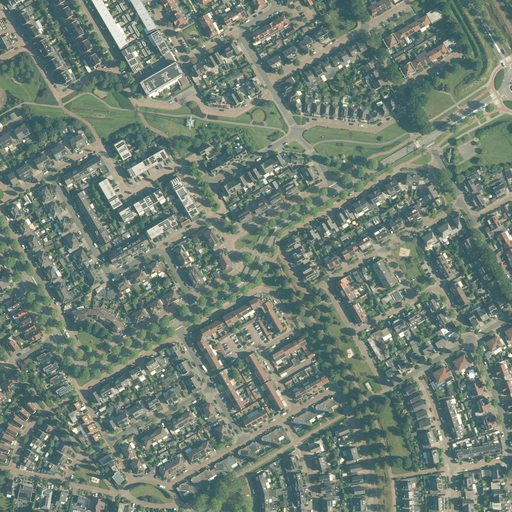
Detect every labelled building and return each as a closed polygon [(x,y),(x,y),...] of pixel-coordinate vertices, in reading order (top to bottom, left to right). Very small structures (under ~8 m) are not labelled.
[(13,7),(17,4),(14,0),(8,0),(5,2),(10,10),(13,8),(13,7)] [(56,0),(53,2),(55,7),(54,7),(56,10),(64,5),(62,3),(65,1),(64,0),(56,0)] [(104,4),(101,0),(98,0),(93,3),(95,6),(94,6),(95,7),(95,6),(96,8),(104,4)] [(176,2),(174,4),(172,0),(164,5),(167,11),(172,8),(174,11),(179,8),(176,2)] [(265,3),(264,0),(254,5),(257,9),(254,11),(256,13),(262,10),(261,8),(265,6),(264,3),(265,3)] [(324,0),(326,2),(328,1),(330,4),(329,4),(332,9),(330,10),(331,10),(339,5),(337,0),(336,0),(324,0)] [(372,6),(377,13),(381,11),(377,3),(376,0),(371,3),(372,6)] [(376,0),(377,3),(381,11),(386,8),(382,0),(376,0)] [(142,2),(134,7),(137,12),(145,8),(144,6),(144,5),(142,2)] [(107,9),(104,4),(96,8),(98,11),(98,12),(99,14),(107,9)] [(65,8),(64,5),(56,10),(60,17),(61,16),(72,10),(70,8),(69,8),(68,6),(65,8)] [(377,13),(372,6),(368,8),(366,5),(363,7),(368,16),(371,14),(372,16),(377,13)] [(242,7),(237,10),(242,19),(245,17),(244,16),(246,15),(243,10),(242,7)] [(437,7),(434,10),(432,11),(437,21),(443,17),(437,7)] [(19,22),(30,16),(31,15),(27,8),(18,12),(20,15),(17,17),(19,19),(18,19),(19,22)] [(137,12),(140,17),(148,13),(147,11),(147,10),(145,8),(137,12)] [(171,17),(174,22),(182,18),(180,14),(182,13),(179,8),(174,11),(176,14),(171,17)] [(110,14),(107,9),(99,14),(101,16),(101,17),(102,19),(110,14)] [(72,10),(61,16),(64,21),(62,21),(64,24),(72,20),(71,17),(73,16),(72,14),(73,13),(72,10)] [(231,10),(226,13),(227,15),(233,24),(235,23),(235,21),(237,20),(232,13),(231,10)] [(239,20),(242,19),(237,10),(232,13),(237,20),(239,19),(239,20)] [(437,21),(432,11),(426,14),(427,15),(426,16),(430,23),(431,22),(432,24),(437,21)] [(148,13),(140,17),(143,22),(151,18),(150,16),(148,13)] [(113,19),(110,14),(102,19),(104,22),(105,24),(113,19)] [(200,24),(209,19),(207,14),(199,19),(200,21),(199,22),(200,24)] [(227,15),(223,18),(225,22),(227,26),(229,24),(230,26),(233,24),(227,15)] [(292,25),(288,19),(286,20),(283,15),(280,16),(281,18),(279,19),(283,27),(288,24),(289,26),(292,25)] [(25,24),(27,27),(36,22),(35,22),(33,19),(32,20),(30,16),(19,22),(21,24),(22,24),(23,26),(25,24)] [(425,26),(430,23),(426,16),(421,19),(425,26)] [(143,22),(146,27),(154,23),(153,21),(151,18),(143,22)] [(187,20),(184,21),(182,18),(174,22),(177,28),(182,25),(184,28),(182,29),(190,25),(187,20)] [(107,27),(108,29),(116,24),(113,19),(105,24),(107,27)] [(204,28),(212,24),(209,19),(200,24),(202,27),(203,26),(204,28)] [(276,19),(273,20),(279,29),(280,31),(284,28),(283,27),(279,19),(277,20),(276,19)] [(425,26),(421,19),(416,22),(420,29),(425,26)] [(72,20),(64,24),(68,31),(69,31),(79,25),(80,24),(78,22),(77,23),(76,21),(74,22),(72,20)] [(272,23),(269,24),(275,34),(280,31),(279,29),(273,20),(271,22),(272,23)] [(28,36),(39,30),(40,29),(36,22),(27,27),(28,27),(29,29),(26,31),(28,33),(27,33),(28,36)] [(415,32),(420,29),(416,22),(410,25),(415,32)] [(156,26),(154,23),(146,27),(149,33),(157,29),(156,26)] [(111,34),(119,30),(116,24),(108,29),(110,32),(110,33),(110,32),(111,34)] [(206,34),(215,28),(212,24),(204,28),(206,30),(204,31),(206,34)] [(267,24),(264,26),(270,36),(275,34),(269,24),(267,25),(267,24)] [(323,26),(318,29),(319,31),(325,40),(329,38),(328,36),(327,35),(331,33),(327,26),(326,24),(323,26)] [(72,35),(82,29),(79,25),(69,31),(70,31),(70,30),(73,34),(72,35)] [(410,25),(405,28),(409,35),(411,39),(417,35),(415,32),(410,25)] [(262,27),(262,28),(260,30),(265,37),(266,39),(270,36),(264,26),(262,27)] [(212,37),(213,38),(219,35),(215,28),(206,34),(207,36),(209,35),(210,38),(212,37)] [(400,31),(404,38),(409,35),(405,28),(400,31)] [(82,29),(72,35),(71,36),(75,43),(83,38),(82,36),(84,34),(83,32),(84,32),(83,30),(82,30),(82,29)] [(34,38),(36,41),(46,35),(44,36),(42,33),(41,34),(39,30),(28,36),(30,38),(31,38),(32,40),(34,38)] [(122,35),(119,30),(111,34),(113,37),(113,38),(114,39),(122,35)] [(160,34),(158,30),(150,35),(153,40),(162,36),(161,34),(160,34)] [(257,30),(255,31),(260,40),(261,42),(266,40),(266,39),(260,30),(258,31),(257,30)] [(252,37),(250,38),(253,44),(255,43),(260,40),(255,31),(252,33),(253,34),(251,35),(252,37)] [(311,36),(315,42),(319,40),(321,43),(325,40),(319,31),(311,36)] [(395,34),(399,41),(404,38),(400,31),(395,34)] [(388,36),(393,46),(399,43),(398,41),(399,41),(395,34),(394,35),(393,33),(388,36)] [(0,36),(0,45),(10,40),(7,35),(1,39),(0,36)] [(39,48),(49,43),(50,42),(46,35),(36,41),(38,40),(39,42),(37,44),(38,46),(37,46),(38,48),(39,48)] [(125,40),(122,35),(114,39),(116,42),(116,43),(117,44),(125,40)] [(162,36),(153,40),(157,46),(165,41),(164,39),(162,36)] [(304,40),(309,49),(313,47),(311,44),(315,42),(311,36),(304,40)] [(388,49),(391,48),(393,46),(388,36),(382,40),(388,49)] [(460,46),(454,36),(448,39),(454,49),(460,46)] [(83,38),(75,43),(76,46),(79,50),(91,43),(89,41),(88,41),(87,39),(85,41),(83,38)] [(448,53),(454,49),(448,39),(443,43),(444,44),(443,45),(447,51),(448,53)] [(10,40),(0,45),(0,46),(1,45),(4,50),(13,45),(10,40)] [(128,45),(125,40),(117,44),(119,48),(120,50),(128,45)] [(296,45),(299,51),(303,49),(305,52),(309,49),(304,40),(296,45)] [(356,50),(360,57),(365,54),(364,51),(367,49),(361,40),(356,43),(359,49),(356,50)] [(158,52),(168,46),(167,45),(167,44),(165,41),(157,46),(160,51),(157,52),(158,52)] [(39,48),(41,53),(51,47),(52,47),(49,43),(39,48)] [(83,57),(91,53),(90,50),(93,48),(91,46),(92,46),(91,43),(79,50),(83,57)] [(229,46),(228,46),(234,55),(237,54),(239,57),(244,54),(240,47),(237,49),(234,43),(232,45),(231,44),(228,45),(229,46)] [(292,45),(287,48),(293,59),(297,56),(296,54),(296,53),(299,51),(296,45),(294,43),(291,44),(292,45)] [(443,44),(437,47),(442,55),(447,52),(447,51),(443,45),(443,44)] [(360,57),(356,50),(353,45),(347,48),(351,54),(347,55),(351,62),(357,59),(355,56),(358,54),(360,57)] [(161,58),(164,56),(170,53),(171,52),(170,50),(168,46),(158,52),(161,58)] [(233,55),(233,56),(234,55),(228,46),(228,47),(227,47),(227,46),(224,48),(225,49),(223,50),(226,55),(223,56),(227,63),(232,60),(230,57),(233,55)] [(54,52),(51,47),(41,53),(42,53),(41,54),(42,56),(43,55),(44,57),(47,56),(49,58),(57,54),(55,51),(54,52)] [(123,56),(124,56),(125,57),(133,52),(129,47),(121,52),(123,55),(123,56)] [(437,47),(432,50),(436,58),(442,55),(437,47)] [(280,54),(284,60),(287,58),(289,61),(293,59),(287,48),(279,52),(280,54)] [(351,62),(347,55),(344,50),(339,53),(342,59),(339,60),(343,67),(348,64),(346,61),(349,59),(351,62)] [(432,50),(427,53),(431,61),(436,58),(432,50)] [(136,58),(133,52),(125,57),(126,61),(127,61),(128,63),(138,57),(138,56),(136,58)] [(91,53),(83,57),(87,64),(99,58),(97,55),(97,56),(95,53),(93,55),(91,53)] [(152,75),(139,83),(147,96),(148,95),(150,94),(151,94),(152,93),(153,94),(178,80),(181,86),(179,87),(180,89),(181,91),(190,85),(183,72),(182,72),(182,70),(181,71),(180,69),(181,69),(176,61),(176,62),(175,61),(176,61),(171,53),(170,53),(164,56),(165,57),(164,57),(169,64),(169,65),(167,66),(168,67),(165,69),(165,68),(161,70),(161,71),(159,72),(155,74),(153,76),(152,75)] [(213,56),(212,56),(217,65),(219,68),(222,66),(224,65),(227,63),(223,56),(221,58),(220,56),(218,53),(215,54),(215,53),(212,55),(213,56)] [(422,56),(426,64),(431,61),(427,53),(422,56)] [(58,56),(57,54),(49,58),(50,61),(47,62),(49,64),(48,65),(49,67),(60,61),(57,57),(58,56)] [(284,60),(280,54),(272,59),(277,68),(282,65),(280,62),(284,60)] [(209,58),(207,59),(209,63),(210,64),(207,66),(211,73),(216,70),(219,68),(217,65),(212,56),(211,55),(209,57),(209,58)] [(339,60),(336,55),(330,58),(333,64),(330,65),(334,73),(340,70),(339,69),(343,67),(339,60)] [(422,56),(417,59),(421,67),(426,64),(422,56)] [(141,62),(138,57),(128,63),(130,66),(129,66),(130,66),(131,68),(141,62)] [(99,58),(87,64),(92,72),(100,67),(98,64),(101,63),(100,61),(101,60),(99,58)] [(277,68),(272,59),(264,63),(268,69),(272,67),(273,70),(277,68)] [(412,62),(412,63),(416,70),(421,67),(417,59),(412,62)] [(334,73),(330,65),(327,60),(322,63),(325,69),(322,70),(321,70),(325,77),(334,72),(334,73)] [(55,70),(57,73),(66,67),(65,68),(63,65),(62,66),(60,61),(49,67),(51,70),(52,70),(53,72),(55,70)] [(362,71),(365,76),(372,73),(370,69),(376,66),(373,61),(363,66),(365,69),(362,71)] [(141,62),(131,68),(133,71),(132,71),(133,72),(134,74),(142,69),(144,68),(141,62)] [(196,65),(201,74),(204,72),(206,75),(211,73),(207,66),(204,68),(201,62),(200,63),(199,62),(197,64),(197,65),(196,65)] [(404,65),(410,75),(416,72),(415,70),(416,70),(412,63),(411,63),(410,62),(404,65)] [(198,76),(201,74),(196,65),(195,66),(195,65),(192,66),(193,67),(191,68),(194,74),(191,75),(195,82),(200,79),(198,76)] [(324,74),(325,77),(321,70),(322,70),(318,65),(313,68),(316,74),(313,75),(317,82),(322,79),(321,76),(324,74)] [(404,78),(410,75),(404,65),(399,68),(404,78)] [(57,78),(59,81),(69,75),(70,74),(66,67),(57,73),(58,72),(60,74),(57,76),(58,78),(57,78)] [(365,81),(368,86),(377,81),(375,78),(381,75),(378,69),(372,73),(365,76),(365,77),(368,75),(370,78),(365,81)] [(308,87),(317,82),(313,75),(310,70),(304,73),(308,78),(304,80),(308,87)] [(75,82),(75,81),(73,79),(72,79),(69,75),(59,81),(60,84),(61,83),(62,85),(65,84),(67,86),(75,82)] [(250,84),(256,93),(257,94),(259,92),(259,91),(261,90),(258,85),(261,83),(257,76),(252,79),(254,82),(250,84)] [(294,82),(291,77),(285,80),(288,85),(282,88),(283,90),(282,90),(285,93),(285,94),(292,90),(294,88),(292,84),(294,82)] [(369,86),(372,91),(373,90),(375,94),(382,90),(380,87),(386,84),(383,78),(377,81),(368,86),(369,86)] [(250,84),(247,86),(245,83),(240,86),(244,93),(247,91),(250,96),(252,95),(252,96),(255,94),(254,94),(255,93),(256,93),(250,84)] [(235,88),(232,90),(234,94),(239,103),(240,102),(240,103),(243,102),(242,101),(245,99),(243,96),(242,94),(244,93),(240,86),(236,89),(235,88)] [(290,102),(292,100),(299,96),(294,88),(292,90),(293,93),(287,96),(288,98),(287,98),(289,101),(290,102)] [(239,103),(234,94),(231,95),(229,93),(224,95),(228,102),(231,100),(234,106),(236,104),(237,105),(239,104),(239,103)] [(211,97),(210,97),(210,100),(211,100),(211,102),(214,102),(217,103),(221,103),(224,101),(225,104),(228,102),(224,95),(222,97),(218,96),(215,96),(211,96),(211,97)] [(396,101),(392,95),(384,99),(388,106),(391,111),(392,111),(395,110),(395,109),(397,108),(393,103),(396,101)] [(299,96),(292,100),(294,103),(292,104),(296,112),(297,113),(300,112),(301,112),(302,106),(299,106),(296,100),(300,98),(299,96)] [(311,106),(314,107),(314,103),(315,100),(311,100),(306,99),(305,102),(304,113),(305,113),(308,114),(308,113),(310,113),(310,112),(311,106)] [(386,108),(388,106),(384,99),(381,101),(383,104),(378,107),(379,108),(382,114),(383,116),(384,116),(387,115),(387,114),(389,113),(386,108)] [(320,104),(314,103),(314,107),(313,114),(314,114),(317,115),(317,114),(319,115),(320,109),(323,109),(323,105),(324,103),(320,102),(320,104)] [(341,115),(340,117),(341,117),(345,119),(345,118),(346,118),(347,116),(347,112),(350,113),(351,108),(351,106),(348,106),(348,104),(342,103),(342,107),(341,110),(341,115)] [(329,109),(332,109),(333,106),(323,105),(323,109),(322,115),(323,115),(326,116),(327,116),(328,116),(329,109)] [(341,110),(342,107),(333,106),(332,109),(331,116),(332,116),(335,118),(336,117),(337,117),(338,110),(341,110)] [(356,113),(360,114),(360,109),(361,106),(357,106),(357,109),(351,108),(350,113),(350,118),(351,119),(354,120),(354,119),(356,119),(356,113)] [(360,109),(360,114),(359,120),(360,120),(363,121),(363,120),(365,120),(366,113),(369,114),(370,106),(366,106),(366,110),(360,109)] [(368,119),(368,121),(369,121),(372,122),(372,121),(374,122),(381,118),(380,117),(379,115),(382,114),(379,108),(376,110),(372,112),(371,114),(373,115),(369,115),(368,119)] [(22,124),(19,127),(26,140),(35,135),(28,124),(26,126),(25,124),(23,125),(22,124)] [(14,131),(15,132),(12,134),(18,144),(22,142),(20,139),(25,137),(26,140),(19,127),(15,129),(16,130),(14,131)] [(75,137),(74,136),(74,137),(80,147),(84,145),(84,144),(86,143),(85,142),(88,140),(82,129),(77,131),(79,134),(75,137)] [(6,134),(2,136),(9,147),(8,146),(13,144),(14,147),(18,144),(12,134),(9,135),(8,134),(7,135),(6,134)] [(0,150),(2,154),(6,152),(4,149),(8,146),(8,147),(9,147),(2,136),(0,137),(0,150)] [(77,150),(80,147),(74,137),(70,140),(68,137),(64,139),(70,150),(73,148),(74,150),(76,149),(77,150)] [(67,152),(70,150),(64,139),(60,142),(62,145),(57,147),(55,144),(63,158),(67,155),(66,154),(68,153),(67,152)] [(114,145),(116,149),(117,150),(126,145),(123,140),(114,145)] [(63,158),(55,144),(47,149),(53,160),(56,158),(57,160),(59,159),(59,160),(63,158)] [(201,148),(199,150),(198,151),(200,153),(201,153),(202,155),(207,152),(209,155),(213,153),(216,151),(213,146),(210,148),(208,144),(206,146),(205,144),(200,147),(201,148)] [(117,150),(120,156),(129,150),(126,145),(117,150)] [(162,146),(157,149),(158,152),(164,161),(165,160),(169,158),(168,156),(171,154),(167,147),(164,149),(163,147),(162,146)] [(50,162),(53,160),(47,149),(38,154),(46,168),(49,165),(49,164),(51,163),(50,162)] [(235,150),(229,153),(231,156),(233,160),(236,158),(237,159),(240,158),(241,158),(244,156),(243,156),(246,154),(246,153),(247,152),(245,150),(244,150),(243,149),(240,150),(237,152),(236,153),(235,150)] [(120,156),(122,159),(123,161),(132,156),(129,150),(120,156)] [(158,164),(159,164),(164,161),(158,152),(153,155),(158,164)] [(42,170),(46,168),(38,154),(40,158),(35,160),(33,157),(29,159),(35,170),(38,169),(39,170),(41,169),(42,170)] [(276,156),(274,157),(279,166),(282,165),(284,168),(289,165),(285,158),(282,160),(279,154),(279,155),(278,154),(276,155),(276,156)] [(153,167),(158,164),(153,155),(148,158),(153,167)] [(217,160),(221,167),(224,165),(225,167),(228,165),(231,163),(234,161),(233,160),(231,156),(228,158),(228,157),(225,159),(224,160),(222,157),(217,160)] [(289,165),(291,163),(295,164),(298,164),(302,165),(302,163),(303,163),(303,160),(302,160),(302,158),(299,158),(296,157),(292,157),(289,159),(288,156),(285,158),(289,165)] [(98,157),(94,159),(98,167),(103,164),(104,166),(106,165),(101,157),(99,158),(99,157),(98,157)] [(279,167),(279,166),(274,157),(274,158),(269,161),(274,169),(279,166),(279,167)] [(148,170),(153,167),(148,158),(143,161),(148,170)] [(22,168),(22,167),(28,178),(32,175),(33,174),(33,172),(35,170),(29,159),(25,162),(27,165),(22,168)] [(94,159),(89,162),(94,170),(98,167),(94,159)] [(222,168),(221,167),(217,160),(215,161),(217,164),(216,165),(213,166),(210,168),(210,170),(211,173),(212,172),(213,174),(216,172),(219,170),(222,168)] [(136,161),(131,164),(132,167),(138,176),(143,173),(137,164),(136,161)] [(137,164),(143,173),(148,170),(143,161),(137,164)] [(264,163),(263,163),(269,172),(274,169),(269,161),(264,164),(264,163)] [(89,162),(85,164),(90,172),(91,175),(95,172),(94,170),(89,162)] [(258,167),(261,172),(263,176),(264,175),(269,172),(263,163),(261,165),(261,164),(258,165),(259,166),(258,167)] [(91,175),(90,172),(85,164),(80,167),(85,175),(86,177),(87,177),(91,175)] [(24,180),(28,178),(22,167),(22,168),(18,170),(16,167),(12,170),(19,183),(20,183),(18,180),(21,179),(22,180),(24,179),(24,180)] [(85,175),(80,167),(76,170),(82,179),(86,177),(85,175)] [(131,177),(132,179),(138,176),(132,167),(127,170),(123,172),(128,179),(131,177)] [(252,170),(250,171),(255,180),(259,178),(260,181),(265,178),(264,175),(263,176),(261,172),(259,173),(256,168),(255,168),(255,167),(252,169),(252,170)] [(303,178),(304,178),(306,176),(315,172),(312,168),(311,167),(306,169),(305,167),(298,171),(300,173),(303,178)] [(15,184),(15,185),(19,183),(12,170),(13,173),(9,175),(7,172),(3,175),(9,186),(12,184),(13,185),(15,184)] [(82,179),(76,170),(72,172),(77,182),(82,179)] [(248,180),(245,181),(247,185),(249,188),(254,185),(252,182),(255,180),(250,171),(248,173),(247,172),(245,173),(245,174),(248,180)] [(72,172),(67,175),(72,183),(73,185),(77,182),(72,172)] [(317,175),(315,172),(306,176),(309,181),(307,183),(308,185),(314,182),(312,180),(317,177),(316,175),(317,175)] [(182,182),(180,178),(179,176),(177,177),(175,174),(167,178),(172,187),(182,182)] [(466,183),(464,184),(465,186),(464,186),(466,189),(474,184),(473,182),(472,179),(473,179),(474,179),(477,177),(475,175),(475,174),(471,176),(469,178),(464,180),(466,183)] [(67,185),(72,183),(67,175),(63,177),(63,178),(67,185)] [(238,177),(239,178),(237,179),(242,188),(247,185),(245,181),(242,176),(241,176),(241,175),(238,177)] [(406,180),(401,183),(406,192),(408,190),(408,185),(412,186),(413,175),(407,175),(406,180)] [(413,175),(412,186),(417,186),(416,190),(418,189),(419,189),(427,184),(424,185),(423,182),(419,182),(419,177),(420,176),(413,175)] [(107,178),(98,184),(101,189),(110,184),(107,178)] [(237,179),(232,182),(237,191),(242,188),(237,179)] [(287,184),(293,194),(297,192),(296,191),(298,191),(295,186),(298,185),(295,179),(292,181),(287,184)] [(500,179),(495,182),(502,194),(505,193),(504,192),(506,191),(505,189),(508,187),(506,184),(505,183),(504,181),(502,183),(500,179)] [(395,180),(390,183),(397,195),(400,193),(405,190),(405,192),(406,192),(401,183),(398,185),(395,180),(396,180),(395,180)] [(182,182),(172,187),(175,192),(185,187),(182,182)] [(227,185),(232,194),(237,191),(232,182),(227,185)] [(495,182),(488,186),(490,190),(491,192),(493,196),(496,194),(497,196),(499,195),(500,196),(502,194),(495,182)] [(390,183),(384,186),(384,187),(385,187),(387,191),(385,193),(388,199),(391,197),(392,198),(397,195),(390,183)] [(104,194),(113,189),(110,184),(101,189),(104,194)] [(282,186),(279,188),(283,193),(285,192),(288,196),(289,195),(290,196),(293,194),(287,184),(282,186)] [(427,184),(419,189),(421,194),(423,197),(426,195),(435,190),(432,184),(431,185),(427,188),(425,185),(427,184)] [(474,184),(466,189),(467,192),(468,191),(470,193),(471,192),(473,195),(480,190),(483,189),(482,188),(479,184),(476,186),(475,186),(474,184)] [(37,193),(39,192),(41,197),(49,192),(46,187),(44,188),(43,186),(43,185),(35,190),(37,193)] [(221,187),(222,188),(221,188),(224,193),(222,195),(225,201),(228,199),(227,197),(232,194),(227,185),(224,186),(224,185),(221,187)] [(175,192),(172,194),(175,199),(178,198),(188,192),(186,189),(185,187),(184,187),(181,189),(175,192)] [(280,195),(283,193),(279,188),(277,189),(272,192),(273,195),(278,203),(282,201),(281,200),(283,199),(280,195)] [(116,194),(114,190),(113,189),(104,194),(107,199),(116,194)] [(159,189),(156,191),(154,192),(159,202),(165,198),(159,189)] [(380,190),(379,189),(374,192),(379,201),(384,199),(385,200),(388,198),(388,199),(385,193),(382,194),(379,190),(380,190)] [(84,196),(87,195),(84,190),(82,192),(81,192),(74,196),(76,201),(84,196)] [(423,197),(426,202),(428,201),(429,204),(435,201),(433,198),(438,196),(435,190),(426,195),(423,197)] [(480,191),(480,190),(473,195),(474,197),(473,198),(474,200),(473,201),(474,204),(482,199),(485,197),(484,195),(482,196),(480,194),(481,194),(479,191),(480,191)] [(52,198),(49,192),(41,197),(40,198),(42,203),(44,206),(52,201),(51,199),(52,198)] [(154,205),(159,202),(154,192),(149,195),(154,205)] [(191,197),(189,194),(188,192),(178,198),(181,203),(191,197)] [(269,194),(264,197),(267,202),(270,201),(272,205),(274,204),(274,205),(278,203),(273,195),(272,192),(269,194)] [(376,203),(379,201),(374,192),(368,196),(369,196),(371,200),(369,202),(373,209),(377,206),(376,203)] [(119,199),(117,196),(116,194),(107,199),(110,205),(119,199)] [(149,195),(143,198),(149,208),(154,205),(149,195)] [(84,196),(76,201),(79,205),(87,201),(84,196)] [(194,203),(192,199),(191,197),(181,203),(184,208),(194,203)] [(265,204),(267,202),(264,197),(261,198),(261,202),(258,204),(263,212),(266,210),(266,209),(267,208),(265,204)] [(143,198),(140,200),(138,201),(144,211),(149,208),(143,198)] [(435,201),(431,203),(431,205),(434,209),(435,211),(438,209),(437,207),(439,205),(442,204),(443,204),(440,198),(435,201)] [(113,210),(122,205),(123,204),(119,199),(110,205),(113,210)] [(363,199),(358,202),(363,211),(365,214),(370,211),(369,209),(372,207),(372,209),(373,209),(369,202),(366,204),(363,199)] [(483,201),(482,199),(474,204),(476,206),(477,206),(478,208),(480,207),(482,210),(491,204),(489,201),(486,203),(484,200),(483,201)] [(11,214),(19,210),(16,205),(18,204),(16,201),(8,205),(8,206),(9,206),(10,208),(8,209),(11,214)] [(52,201),(44,206),(46,208),(48,207),(51,212),(58,208),(55,202),(54,204),(52,201)] [(87,201),(79,205),(82,210),(89,205),(87,201)] [(133,204),(133,205),(138,214),(144,211),(138,201),(133,204)] [(358,214),(363,211),(358,202),(352,205),(353,205),(355,210),(353,211),(352,210),(356,218),(359,216),(358,214)] [(194,203),(184,208),(187,213),(197,208),(194,203)] [(259,214),(263,212),(258,204),(255,205),(254,203),(249,206),(252,211),(255,210),(257,214),(259,213),(259,214)] [(89,205),(82,210),(84,214),(92,210),(95,208),(92,204),(89,205)] [(414,209),(410,211),(415,219),(420,216),(417,211),(420,210),(421,211),(421,210),(417,204),(414,206),(412,207),(414,209)] [(123,229),(124,223),(129,207),(124,209),(123,206),(117,210),(121,217),(117,219),(123,229)] [(247,210),(242,213),(247,221),(251,219),(250,218),(252,217),(249,213),(252,211),(249,206),(246,207),(247,210)] [(129,207),(124,223),(137,215),(134,209),(131,211),(129,207)] [(22,208),(19,210),(11,214),(14,220),(16,219),(18,221),(26,216),(24,214),(25,213),(22,208)] [(60,214),(62,213),(58,208),(51,212),(53,217),(52,219),(53,221),(61,217),(61,216),(61,217),(60,214)] [(200,213),(198,209),(197,208),(187,213),(191,219),(192,222),(197,219),(195,216),(200,213)] [(347,209),(345,210),(344,209),(343,210),(342,210),(342,211),(342,212),(341,212),(347,223),(348,223),(346,221),(349,219),(350,221),(355,218),(352,213),(349,214),(347,209)] [(92,210),(84,214),(87,219),(95,214),(92,210)] [(236,213),(233,215),(236,220),(239,219),(242,223),(243,222),(244,223),(247,221),(242,213),(241,210),(236,213)] [(404,212),(401,214),(404,219),(407,218),(410,222),(415,219),(410,211),(405,214),(404,212)] [(484,218),(486,221),(486,220),(489,225),(498,220),(495,216),(498,215),(496,211),(484,218)] [(340,227),(347,223),(341,212),(340,213),(340,212),(339,212),(338,212),(337,213),(337,214),(337,215),(336,215),(339,220),(336,222),(340,227)] [(95,214),(87,219),(89,223),(97,218),(95,214)] [(399,218),(394,221),(399,229),(404,226),(401,221),(404,219),(401,214),(398,215),(398,216),(399,218)] [(173,228),(176,226),(178,224),(172,215),(167,218),(173,228)] [(452,219),(456,225),(453,227),(456,232),(461,229),(461,228),(463,226),(460,221),(461,220),(459,215),(452,219)] [(25,220),(27,219),(26,216),(18,221),(19,224),(17,225),(20,230),(28,225),(25,220)] [(61,217),(53,221),(55,224),(57,223),(60,228),(68,223),(64,218),(63,219),(61,217)] [(97,218),(89,223),(92,227),(100,223),(97,218)] [(162,221),(167,231),(173,228),(167,218),(162,221)] [(324,223),(330,233),(335,230),(336,232),(339,230),(338,228),(335,223),(332,224),(329,220),(328,220),(327,220),(327,219),(326,220),(325,220),(325,221),(325,222),(324,223)] [(491,231),(493,234),(505,227),(503,224),(501,225),(498,220),(489,225),(492,230),(491,231)] [(162,234),(166,232),(167,231),(162,221),(157,224),(162,234)] [(388,229),(391,227),(394,232),(399,229),(394,221),(389,223),(388,221),(385,223),(388,229)] [(319,232),(322,236),(322,237),(327,235),(328,235),(329,235),(330,235),(330,234),(330,233),(324,223),(323,223),(323,222),(322,222),(321,222),(320,223),(320,224),(320,225),(319,225),(322,230),(319,232)] [(451,235),(456,232),(453,227),(451,228),(447,222),(442,225),(448,235),(450,234),(451,235)] [(69,230),(71,229),(68,223),(60,228),(63,233),(61,234),(62,237),(70,232),(69,230)] [(100,223),(92,227),(94,232),(102,227),(100,223)] [(382,225),(377,228),(378,230),(383,238),(388,235),(386,232),(385,230),(388,229),(385,223),(382,225)] [(157,237),(160,235),(162,234),(157,224),(152,227),(157,237)] [(25,234),(27,237),(35,232),(33,229),(31,230),(28,225),(20,230),(23,235),(25,234)] [(438,236),(441,241),(446,238),(445,237),(448,235),(442,225),(436,228),(440,234),(438,236)] [(102,227),(94,232),(97,236),(105,232),(107,230),(104,226),(105,226),(104,226),(102,227)] [(152,240),(157,237),(152,227),(146,230),(152,240)] [(507,231),(505,227),(493,234),(495,237),(498,242),(507,237),(504,232),(507,231)] [(204,234),(207,239),(215,234),(212,229),(209,230),(208,228),(202,231),(204,233),(204,234)] [(369,232),(372,238),(375,236),(378,241),(383,238),(378,230),(376,231),(374,229),(371,231),(369,228),(367,229),(369,232)] [(307,233),(309,237),(312,241),(317,238),(318,240),(321,238),(317,233),(315,234),(312,230),(311,230),(310,230),(309,229),(309,230),(308,230),(308,231),(308,232),(307,233)] [(105,232),(97,236),(99,241),(107,236),(110,235),(107,230),(105,232)] [(426,234),(432,244),(435,243),(435,244),(441,241),(438,236),(435,237),(431,231),(426,234)] [(28,239),(26,240),(29,246),(40,239),(37,234),(36,234),(35,232),(27,237),(28,239)] [(71,232),(70,232),(62,237),(64,240),(66,239),(69,244),(77,239),(73,234),(72,235),(70,233),(71,232)] [(199,242),(197,238),(200,236),(198,232),(192,236),(192,237),(196,244),(199,242)] [(366,234),(361,237),(362,239),(367,247),(372,244),(369,240),(372,238),(369,232),(366,234)] [(215,234),(207,239),(205,240),(206,242),(208,241),(210,244),(218,240),(215,234)] [(425,243),(422,245),(425,250),(430,247),(429,246),(432,244),(426,234),(421,237),(425,243)] [(107,236),(99,241),(102,245),(103,245),(102,245),(110,241),(112,239),(110,235),(107,236)] [(140,249),(144,246),(140,238),(138,236),(134,239),(140,249)] [(144,236),(140,238),(144,246),(149,244),(149,243),(145,236),(144,236)] [(462,248),(465,247),(473,242),(470,237),(467,239),(466,236),(458,241),(462,248)] [(502,250),(511,244),(511,240),(510,241),(507,237),(498,242),(501,247),(500,247),(502,250)] [(294,246),(295,249),(301,246),(296,238),(292,240),(291,240),(290,240),(289,240),(289,241),(289,242),(286,244),(287,245),(286,246),(286,247),(287,248),(288,248),(289,249),(294,246)] [(34,250),(36,252),(44,248),(42,245),(43,244),(40,239),(29,246),(33,251),(34,250)] [(69,244),(66,245),(67,245),(71,252),(70,253),(71,253),(79,248),(78,245),(80,244),(77,239),(69,244)] [(134,239),(130,241),(136,251),(140,249),(134,239)] [(356,240),(353,242),(358,251),(361,249),(362,250),(367,247),(362,239),(357,242),(356,240)] [(213,249),(215,252),(220,249),(219,246),(221,245),(218,240),(210,244),(213,249)] [(130,241),(125,244),(131,254),(136,251),(130,241)] [(176,250),(174,251),(177,256),(185,252),(189,250),(185,244),(183,241),(174,246),(176,250)] [(350,244),(345,246),(346,249),(351,257),(356,254),(355,252),(358,251),(353,242),(350,244)] [(468,255),(467,255),(477,250),(474,251),(473,249),(475,248),(473,242),(465,247),(462,248),(466,256),(468,255)] [(127,257),(131,254),(125,244),(121,246),(127,257)] [(511,244),(502,250),(504,253),(507,258),(511,255),(511,244)] [(121,246),(116,249),(122,259),(127,257),(121,246)] [(294,258),(295,259),(303,255),(305,253),(304,250),(301,246),(295,249),(297,252),(292,254),(293,255),(292,256),(292,257),(292,258),(293,258),(294,259),(294,258)] [(35,256),(39,261),(46,257),(43,252),(45,250),(44,248),(36,252),(37,255),(35,256)] [(80,248),(79,248),(71,253),(73,255),(75,254),(78,259),(86,255),(83,249),(81,250),(79,248),(80,248)] [(116,249),(112,251),(118,262),(122,259),(116,249)] [(216,254),(219,260),(227,255),(224,250),(221,251),(220,249),(215,252),(216,254)] [(341,251),(340,249),(337,251),(340,257),(343,255),(346,260),(351,257),(346,249),(341,251)] [(479,256),(480,255),(477,250),(467,255),(468,255),(466,256),(468,255),(470,258),(467,260),(469,264),(481,258),(480,258),(479,256)] [(113,264),(118,262),(112,251),(112,252),(106,256),(108,259),(110,258),(113,264)] [(334,253),(329,256),(330,258),(335,266),(340,263),(337,258),(340,257),(337,251),(334,253)] [(177,256),(180,261),(188,257),(185,252),(177,256)] [(434,259),(437,264),(446,259),(443,254),(441,252),(439,253),(435,255),(436,258),(434,259)] [(78,259),(75,261),(77,266),(79,265),(80,268),(89,263),(88,263),(87,261),(89,260),(86,255),(78,259)] [(219,260),(222,265),(230,260),(227,255),(219,260)] [(303,262),(304,264),(310,261),(308,258),(306,260),(303,255),(295,259),(296,260),(295,261),(295,262),(295,263),(296,263),(296,264),(297,263),(298,265),(303,262)] [(46,257),(39,261),(42,267),(43,265),(45,268),(53,263),(54,262),(52,259),(50,260),(48,256),(46,257)] [(191,262),(188,257),(180,261),(183,267),(185,266),(187,268),(192,265),(191,262)] [(329,269),(335,266),(330,258),(325,261),(324,259),(320,261),(324,267),(324,266),(327,264),(329,269)] [(471,268),(473,272),(485,265),(484,266),(483,263),(484,263),(481,258),(469,264),(473,262),(475,266),(471,268)] [(446,259),(437,264),(439,269),(447,265),(445,262),(447,261),(446,259)] [(233,266),(230,260),(222,265),(225,270),(222,271),(224,275),(233,270),(231,267),(233,266)] [(160,262),(158,263),(157,261),(152,264),(156,272),(158,274),(162,272),(163,272),(167,270),(164,266),(161,261),(160,262)] [(303,274),(304,275),(312,270),(309,265),(311,264),(310,261),(304,264),(306,267),(301,270),(302,271),(301,271),(301,272),(301,273),(302,274),(303,274)] [(373,266),(375,271),(376,272),(385,267),(382,261),(381,262),(380,261),(373,265),(374,266),(373,266)] [(53,263),(45,268),(46,270),(44,271),(48,277),(55,272),(58,271),(55,266),(54,266),(53,263)] [(89,264),(89,263),(80,268),(82,271),(84,270),(87,275),(95,270),(92,265),(90,266),(89,264)] [(189,277),(197,272),(200,271),(195,263),(192,265),(187,268),(188,270),(186,272),(189,277)] [(145,271),(148,276),(151,275),(156,272),(152,264),(146,267),(147,269),(145,271)] [(447,265),(439,269),(442,274),(450,270),(447,265)] [(479,274),(475,276),(478,280),(489,273),(488,273),(487,271),(488,270),(485,265),(473,272),(477,270),(479,274)] [(388,272),(385,267),(376,272),(379,277),(388,272)] [(95,270),(87,275),(90,280),(98,276),(95,270)] [(136,273),(140,281),(141,281),(142,284),(150,279),(148,276),(145,271),(143,272),(141,270),(136,273)] [(315,275),(312,270),(304,275),(305,276),(304,276),(304,277),(304,278),(305,279),(306,279),(307,280),(312,277),(313,280),(319,276),(317,274),(315,275)] [(445,279),(447,278),(449,281),(456,277),(454,272),(452,273),(450,270),(442,274),(445,279)] [(192,282),(200,278),(202,277),(199,271),(200,271),(197,272),(189,277),(192,282)] [(356,271),(353,273),(353,275),(356,278),(357,281),(358,281),(361,279),(359,276),(356,271)] [(53,281),(54,284),(62,279),(60,276),(58,277),(55,272),(48,277),(51,282),(53,281)] [(388,272),(379,277),(382,283),(391,278),(388,272)] [(132,278),(129,280),(133,285),(134,289),(138,286),(136,283),(140,281),(136,273),(131,276),(132,278)] [(480,283),(482,287),(495,280),(494,280),(493,281),(491,279),(492,278),(489,273),(478,280),(481,278),(483,281),(480,283)] [(0,284),(0,290),(9,286),(8,285),(9,283),(5,275),(1,278),(0,278),(1,279),(0,280),(0,284)] [(101,281),(98,276),(90,280),(93,285),(91,286),(93,290),(101,285),(99,282),(101,281)] [(202,277),(200,278),(192,282),(195,287),(197,286),(199,290),(207,285),(202,277)] [(337,287),(336,287),(338,292),(339,291),(339,292),(350,285),(345,277),(336,283),(338,285),(336,286),(337,287)] [(394,283),(391,278),(382,283),(385,288),(386,288),(387,289),(394,285),(393,283),(394,283)] [(450,286),(449,286),(452,291),(460,287),(458,283),(459,282),(457,278),(452,281),(453,284),(450,286)] [(54,287),(57,292),(64,288),(62,284),(65,282),(63,279),(62,279),(54,284),(55,286),(54,287)] [(129,280),(127,281),(126,279),(120,282),(125,290),(129,288),(131,291),(134,289),(135,289),(134,288),(133,285),(129,280)] [(497,285),(495,280),(482,287),(487,285),(488,288),(487,288),(490,293),(492,292),(496,289),(495,287),(497,285)] [(125,290),(120,282),(115,285),(116,287),(114,289),(114,290),(117,294),(119,298),(123,296),(122,295),(121,292),(125,290)] [(169,294),(173,301),(178,298),(177,296),(181,294),(175,285),(171,288),(173,291),(169,294)] [(339,292),(339,293),(341,296),(341,295),(342,297),(350,292),(353,291),(350,285),(339,292)] [(495,299),(502,310),(503,310),(507,308),(506,308),(508,307),(506,303),(509,301),(508,299),(505,293),(503,289),(501,286),(499,288),(497,289),(498,291),(501,296),(499,297),(500,299),(497,301),(495,299)] [(60,298),(67,293),(69,292),(66,287),(64,288),(57,292),(60,298)] [(455,296),(463,292),(460,287),(452,291),(455,296)] [(395,302),(402,299),(400,294),(399,295),(397,292),(395,289),(387,294),(388,296),(381,300),(384,305),(393,299),(395,302)] [(71,291),(69,292),(67,293),(60,298),(63,303),(65,302),(66,305),(74,300),(73,297),(74,296),(71,291)] [(343,297),(342,298),(344,302),(345,302),(346,303),(347,301),(353,298),(354,301),(357,299),(356,297),(354,294),(355,294),(353,291),(350,292),(342,297),(343,297)] [(466,297),(463,292),(455,296),(458,301),(466,297)] [(168,304),(173,301),(169,294),(163,297),(161,298),(164,304),(167,302),(168,304)] [(430,307),(438,302),(436,299),(435,300),(434,298),(431,300),(429,297),(423,301),(425,304),(426,303),(428,305),(429,305),(430,307)] [(468,300),(466,297),(458,301),(461,306),(463,305),(465,308),(472,304),(469,299),(468,300)] [(153,303),(158,310),(163,307),(162,305),(164,304),(161,298),(158,300),(158,299),(157,299),(156,299),(154,299),(153,300),(152,300),(153,303)] [(264,313),(265,313),(272,309),(272,308),(268,301),(267,302),(263,301),(264,300),(263,300),(261,299),(260,300),(257,299),(256,298),(249,302),(249,303),(253,310),(256,309),(257,310),(258,310),(259,307),(261,308),(260,311),(262,311),(263,311),(263,310),(264,312),(264,313)] [(351,307),(349,308),(352,313),(360,309),(357,303),(359,302),(360,301),(361,301),(360,298),(357,299),(354,301),(356,304),(351,307)] [(486,304),(492,316),(493,315),(494,316),(497,314),(497,313),(498,312),(495,308),(496,307),(496,306),(498,305),(502,310),(495,299),(489,302),(491,305),(487,307),(486,304)] [(11,307),(13,310),(16,308),(21,305),(21,304),(21,303),(20,302),(20,301),(19,301),(18,300),(12,303),(11,300),(4,304),(7,309),(11,307)] [(148,306),(145,307),(149,313),(151,311),(152,314),(158,310),(153,303),(152,300),(149,302),(150,304),(148,306)] [(430,307),(428,308),(429,310),(430,310),(432,312),(431,312),(433,315),(439,311),(438,309),(439,308),(438,306),(439,305),(438,302),(430,307)] [(249,303),(244,306),(248,313),(253,310),(249,303)] [(140,306),(142,309),(138,312),(142,320),(147,316),(146,314),(149,313),(145,307),(143,304),(140,306)] [(476,310),(483,321),(484,321),(488,320),(487,319),(489,318),(486,313),(487,313),(486,312),(489,310),(492,316),(486,304),(480,308),(479,307),(476,309),(476,310)] [(244,306),(239,309),(243,316),(248,313),(244,306)] [(21,316),(26,313),(26,312),(26,310),(25,310),(25,309),(24,308),(23,307),(18,310),(16,308),(13,310),(11,311),(10,312),(15,320),(15,319),(18,317),(21,316)] [(93,310),(92,319),(98,319),(100,310),(101,307),(93,307),(93,310)] [(101,307),(100,310),(98,319),(98,320),(98,319),(103,322),(108,311),(109,310),(101,307)] [(471,316),(468,318),(473,327),(474,326),(475,327),(478,325),(478,324),(479,324),(477,320),(476,319),(477,318),(477,317),(479,316),(480,318),(482,321),(483,321),(481,318),(476,310),(476,309),(475,308),(469,312),(470,313),(471,316)] [(85,309),(78,311),(80,320),(86,318),(86,319),(85,309)] [(238,318),(243,316),(239,309),(234,312),(238,318)] [(275,314),(272,309),(265,313),(268,318),(275,314)] [(360,309),(352,313),(353,315),(352,316),(354,319),(355,318),(355,319),(363,314),(365,313),(364,310),(361,312),(360,309)] [(74,322),(75,322),(80,320),(78,311),(77,312),(76,311),(75,310),(73,311),(72,312),(72,313),(66,315),(69,319),(70,318),(71,320),(74,319),(74,322)] [(410,312),(415,320),(418,324),(425,320),(423,317),(419,310),(417,312),(416,310),(414,311),(413,310),(410,312)] [(109,324),(108,324),(108,325),(114,317),(116,314),(108,311),(103,322),(109,324)] [(142,320),(138,312),(133,314),(132,311),(128,313),(130,317),(133,322),(136,321),(137,323),(142,320)] [(234,311),(228,314),(233,323),(239,320),(238,318),(234,312),(234,311)] [(439,311),(433,315),(434,317),(435,317),(436,320),(435,320),(436,322),(438,321),(446,317),(445,314),(443,315),(442,313),(440,314),(439,311)] [(410,328),(418,324),(415,320),(410,312),(408,313),(408,315),(406,316),(407,317),(405,319),(410,328)] [(223,317),(223,318),(227,325),(228,326),(233,323),(228,314),(223,317)] [(278,319),(275,314),(268,318),(271,323),(278,319)] [(363,314),(355,319),(358,324),(363,321),(365,324),(368,322),(367,319),(366,319),(363,314)] [(21,322),(23,325),(25,324),(31,320),(30,319),(30,318),(30,317),(29,317),(29,316),(28,315),(22,318),(21,316),(18,317),(15,319),(15,320),(17,324),(21,322)] [(117,320),(114,317),(108,325),(109,325),(109,324),(112,327),(113,329),(119,322),(122,320),(119,318),(117,320)] [(436,322),(435,323),(436,326),(439,324),(440,326),(440,327),(441,329),(445,327),(447,326),(446,323),(448,322),(447,320),(448,319),(446,317),(438,321),(436,322)] [(227,325),(223,318),(218,321),(222,328),(227,325)] [(278,319),(271,323),(274,328),(281,324),(278,319)] [(399,319),(396,320),(401,328),(403,332),(407,329),(408,330),(410,328),(405,319),(402,320),(401,319),(399,320),(399,319)] [(403,332),(401,328),(396,320),(393,322),(394,323),(392,324),(393,326),(390,327),(394,334),(397,339),(400,337),(398,334),(403,332)] [(218,321),(213,324),(217,331),(222,328),(218,321)] [(123,327),(124,327),(119,322),(113,329),(117,333),(119,331),(121,334),(125,329),(123,327)] [(25,324),(23,325),(20,327),(19,328),(22,332),(26,330),(27,333),(30,332),(36,328),(35,327),(35,326),(35,325),(34,325),(33,324),(33,323),(27,326),(25,324)] [(212,334),(217,331),(213,324),(208,327),(212,334)] [(284,330),(281,324),(274,328),(277,334),(284,330)] [(199,335),(198,336),(206,338),(207,337),(210,338),(210,337),(210,336),(212,334),(208,327),(207,326),(200,330),(201,332),(200,335),(199,335)] [(369,338),(367,339),(379,360),(379,359),(381,362),(385,359),(383,356),(385,354),(382,349),(381,349),(376,342),(382,338),(384,341),(392,337),(390,333),(387,327),(383,330),(382,328),(368,336),(369,338)] [(441,329),(441,330),(447,341),(450,339),(451,341),(455,339),(458,338),(457,337),(458,337),(455,332),(453,333),(452,331),(451,331),(449,331),(448,332),(447,330),(445,327),(441,329)] [(444,343),(447,341),(441,330),(436,332),(439,337),(437,338),(437,339),(437,341),(437,342),(435,343),(438,348),(439,348),(442,347),(442,346),(445,344),(444,343)] [(30,332),(27,333),(24,335),(24,336),(26,340),(30,338),(32,341),(40,336),(40,335),(40,334),(39,333),(38,332),(37,331),(31,334),(30,332)] [(13,352),(14,351),(15,351),(16,350),(17,349),(18,348),(14,343),(16,341),(12,335),(7,339),(10,342),(7,344),(13,352)] [(202,349),(209,345),(208,343),(209,342),(209,341),(206,340),(206,338),(198,336),(198,338),(199,338),(198,342),(197,342),(201,350),(202,349)] [(306,349),(304,345),(307,343),(303,336),(300,338),(300,337),(298,339),(297,339),(301,346),(304,350),(306,349)] [(500,342),(497,336),(491,340),(496,349),(500,347),(501,349),(506,346),(502,340),(500,342)] [(424,346),(421,347),(423,350),(423,351),(426,356),(427,355),(427,356),(429,354),(432,352),(433,351),(432,350),(435,348),(432,344),(428,337),(423,340),(426,344),(425,345),(425,346),(424,346)] [(295,340),(293,342),(292,342),(296,349),(297,351),(300,350),(299,348),(301,346),(297,339),(295,341),(295,340)] [(493,351),(496,349),(491,340),(486,343),(488,346),(485,348),(486,350),(487,352),(484,354),(487,360),(491,358),(490,356),(494,353),(493,351)] [(290,343),(288,345),(287,345),(291,352),(292,355),(297,351),(296,349),(292,342),(290,344),(290,343)] [(417,361),(419,359),(421,359),(420,357),(422,355),(420,351),(416,344),(411,347),(414,351),(412,353),(412,355),(412,357),(410,358),(413,363),(414,362),(415,363),(417,361)] [(169,349),(171,354),(179,350),(176,345),(169,349)] [(202,349),(205,355),(212,351),(209,345),(202,349)] [(291,352),(287,345),(285,347),(285,346),(282,348),(286,355),(291,352)] [(277,352),(281,359),(282,362),(288,359),(286,355),(282,348),(280,350),(279,349),(277,351),(277,352)] [(34,355),(36,358),(37,358),(38,361),(40,360),(41,363),(52,356),(50,352),(45,354),(45,353),(46,353),(44,350),(34,355)] [(174,363),(179,360),(178,357),(182,355),(179,350),(171,354),(174,359),(172,360),(174,363)] [(215,356),(212,351),(205,355),(208,360),(215,356)] [(314,356),(311,352),(311,351),(306,354),(309,359),(314,356)] [(399,362),(400,364),(398,365),(401,370),(402,369),(402,370),(405,369),(404,368),(408,366),(407,364),(410,363),(408,358),(404,351),(399,354),(401,359),(400,360),(399,361),(399,362)] [(281,359),(277,352),(275,353),(274,352),(272,354),(271,355),(272,356),(270,358),(275,366),(278,365),(276,362),(281,359)] [(253,353),(246,357),(249,362),(256,358),(253,353)] [(161,355),(158,357),(160,361),(163,365),(166,364),(161,355)] [(464,368),(466,371),(470,369),(469,368),(474,365),(470,359),(467,361),(464,355),(459,359),(464,368)] [(208,360),(211,365),(218,361),(215,356),(208,360)] [(164,367),(163,365),(160,361),(158,363),(154,357),(149,360),(154,368),(155,370),(156,372),(164,367)] [(256,358),(249,362),(252,368),(259,364),(256,358)] [(387,369),(387,371),(386,372),(389,377),(390,377),(392,376),(392,375),(396,373),(395,371),(398,370),(395,365),(391,358),(391,359),(386,361),(388,364),(389,364),(390,366),(388,366),(387,368),(387,369)] [(463,372),(466,371),(464,368),(459,359),(453,362),(456,367),(453,369),(457,375),(462,372),(463,372)] [(144,363),(147,367),(144,369),(147,374),(155,370),(154,368),(149,360),(144,363)] [(178,365),(181,370),(189,365),(186,360),(181,363),(179,360),(174,363),(176,366),(178,365)] [(496,373),(506,369),(503,364),(506,363),(505,360),(498,362),(499,365),(494,367),(496,373)] [(52,364),(50,361),(41,366),(37,369),(38,372),(43,369),(45,372),(46,371),(48,374),(59,368),(56,363),(52,365),(51,364),(52,364)] [(221,366),(218,361),(211,365),(214,370),(221,366)] [(259,364),(252,368),(255,373),(262,369),(259,364)] [(189,365),(181,370),(178,371),(181,376),(183,379),(188,376),(187,373),(192,370),(189,365)] [(144,376),(147,374),(144,369),(141,371),(139,366),(134,369),(140,379),(144,376)] [(444,367),(438,370),(444,379),(445,382),(445,383),(452,380),(451,379),(453,377),(452,375),(450,371),(448,367),(445,369),(444,367)] [(129,378),(132,383),(132,385),(134,387),(138,385),(136,381),(140,379),(134,369),(129,372),(131,376),(129,378)] [(262,369),(255,373),(258,378),(265,374),(262,369)] [(505,379),(511,377),(508,369),(506,370),(506,369),(496,373),(498,378),(504,377),(505,379)] [(216,374),(219,380),(226,376),(223,370),(216,374)] [(445,382),(444,379),(438,370),(433,374),(436,379),(433,380),(437,387),(442,385),(442,387),(446,386),(445,383),(445,382)] [(52,374),(47,377),(49,380),(50,380),(51,383),(52,382),(54,385),(57,383),(61,381),(65,379),(62,374),(58,376),(58,375),(57,372),(56,372),(52,374)] [(265,374),(258,378),(261,383),(268,379),(265,374)] [(319,377),(323,384),(324,384),(327,383),(329,381),(325,374),(319,377)] [(11,375),(6,379),(14,388),(15,389),(18,387),(22,383),(18,378),(15,380),(11,375)] [(119,378),(124,387),(128,384),(130,386),(132,385),(132,383),(129,378),(128,378),(129,379),(127,381),(124,375),(119,378)] [(188,376),(183,379),(183,380),(185,382),(187,387),(190,385),(197,381),(194,376),(190,378),(188,376)] [(226,376),(219,380),(222,385),(229,381),(226,376)] [(313,378),(314,380),(318,387),(319,387),(322,386),(321,386),(323,384),(319,377),(317,379),(315,376),(313,378)] [(502,390),(511,386),(510,381),(511,379),(511,378),(511,377),(505,379),(506,382),(500,384),(502,390)] [(114,388),(117,393),(120,392),(119,390),(124,387),(119,378),(114,381),(117,387),(114,388)] [(314,380),(313,378),(307,381),(309,383),(313,390),(314,390),(316,389),(318,387),(314,380)] [(14,388),(6,379),(2,384),(6,388),(3,390),(9,395),(13,392),(11,390),(14,388)] [(468,386),(469,391),(472,390),(482,387),(480,381),(475,383),(474,380),(467,383),(468,386)] [(197,381),(190,385),(190,386),(192,390),(193,394),(200,390),(199,390),(198,387),(200,386),(197,381)] [(222,385),(226,390),(232,386),(229,381),(222,385)] [(272,386),(269,381),(262,385),(265,390),(272,386)] [(63,383),(62,384),(58,386),(54,388),(55,392),(56,391),(58,394),(59,393),(61,396),(72,390),(69,385),(65,387),(64,386),(65,386),(63,383)] [(313,390),(309,383),(304,386),(308,393),(309,393),(311,392),(313,390)] [(405,390),(403,391),(406,395),(404,396),(406,399),(409,398),(409,397),(410,397),(417,393),(415,390),(417,389),(416,388),(414,384),(412,385),(411,383),(403,387),(405,389),(405,390)] [(103,387),(109,396),(113,393),(115,395),(117,393),(114,388),(112,390),(108,384),(103,387)] [(308,393),(304,386),(301,388),(300,385),(297,387),(299,389),(303,396),(306,395),(308,393)] [(226,390),(229,395),(235,391),(232,386),(226,390)] [(272,386),(265,390),(268,395),(275,391),(272,386)] [(511,386),(502,390),(504,395),(510,393),(511,396),(511,395),(511,386)] [(104,398),(109,396),(103,387),(98,390),(102,395),(99,397),(101,400),(102,402),(105,401),(104,398)] [(172,389),(167,391),(169,394),(173,402),(178,399),(176,394),(179,393),(176,387),(172,389)] [(472,390),(469,391),(471,397),(471,396),(472,400),(479,397),(478,395),(484,393),(482,387),(472,390)] [(301,398),(303,396),(299,389),(294,392),(292,390),(290,391),(294,399),(296,398),(297,400),(298,399),(301,398)] [(0,392),(0,400),(1,401),(3,403),(4,401),(8,401),(8,397),(9,395),(3,390),(1,393),(0,392)] [(99,397),(96,391),(91,394),(96,403),(101,400),(99,397)] [(161,391),(158,393),(161,399),(164,397),(169,404),(173,402),(169,394),(164,397),(161,391)] [(232,401),(238,397),(235,391),(229,395),(232,401)] [(275,391),(268,395),(271,401),(278,397),(275,391)] [(155,395),(156,397),(152,400),(156,408),(161,405),(159,400),(161,399),(158,393),(155,395)] [(408,404),(409,407),(422,401),(420,402),(419,399),(421,398),(418,393),(417,393),(409,398),(411,403),(408,404)] [(451,396),(452,399),(451,399),(443,402),(443,401),(442,402),(444,407),(455,404),(456,403),(453,395),(451,396)] [(28,408),(32,413),(33,413),(33,414),(38,409),(33,404),(36,401),(32,396),(27,401),(28,403),(26,405),(26,406),(28,408)] [(145,400),(142,402),(143,402),(144,405),(146,408),(149,406),(151,410),(156,408),(152,400),(151,400),(149,397),(145,400)] [(232,401),(235,406),(241,402),(238,397),(232,401)] [(278,397),(271,401),(274,406),(281,402),(278,397)] [(328,400),(323,402),(331,414),(334,412),(332,407),(336,405),(337,406),(339,404),(337,400),(335,402),(332,397),(331,398),(330,398),(328,398),(327,400),(328,400)] [(477,404),(478,407),(487,404),(486,399),(480,400),(479,397),(472,400),(470,400),(472,405),(477,404)] [(135,406),(140,415),(145,412),(142,407),(144,405),(143,402),(141,400),(138,402),(140,404),(135,406)] [(68,414),(71,418),(82,412),(80,409),(79,408),(82,407),(78,401),(75,403),(74,401),(72,402),(71,402),(69,404),(68,404),(69,407),(70,407),(73,411),(68,414)] [(414,411),(411,412),(412,415),(425,410),(424,410),(422,407),(424,407),(422,401),(409,407),(412,406),(414,411)] [(205,413),(213,409),(210,403),(208,404),(207,402),(201,405),(198,407),(203,415),(205,413)] [(235,406),(238,411),(245,407),(241,402),(235,406)] [(281,402),(274,406),(278,411),(284,407),(281,402)] [(327,417),(331,414),(323,402),(319,405),(319,404),(318,405),(316,405),(316,407),(315,407),(316,408),(316,409),(314,411),(317,416),(324,412),(327,417)] [(26,405),(24,404),(19,409),(21,410),(19,413),(18,413),(21,416),(26,420),(27,421),(31,416),(26,411),(28,408),(26,406),(26,405)] [(125,407),(126,409),(129,414),(132,413),(135,418),(140,415),(135,406),(132,408),(130,404),(125,407)] [(446,412),(454,409),(457,409),(455,404),(444,407),(446,412)] [(476,417),(478,417),(485,415),(484,412),(489,410),(487,404),(478,407),(479,410),(475,413),(476,417)] [(122,414),(120,415),(125,424),(130,421),(128,417),(127,416),(129,414),(126,409),(124,410),(123,410),(122,411),(122,412),(122,414)] [(218,420),(217,420),(216,418),(214,415),(216,414),(213,409),(205,413),(209,418),(207,419),(208,422),(210,421),(212,424),(210,425),(218,420)] [(458,414),(457,409),(454,409),(446,412),(447,417),(456,415),(458,414)] [(264,410),(259,413),(263,419),(268,416),(264,410)] [(305,413),(301,415),(308,427),(312,425),(309,420),(317,416),(314,411),(311,412),(311,411),(310,410),(309,411),(309,410),(307,411),(306,411),(305,413)] [(414,421),(415,423),(429,419),(428,418),(427,419),(426,416),(428,415),(425,410),(412,415),(415,414),(418,419),(414,421)] [(21,416),(18,413),(19,413),(16,411),(12,417),(14,419),(12,422),(15,424),(20,427),(21,428),(25,423),(19,419),(21,416)] [(190,411),(185,414),(189,422),(191,424),(191,425),(199,420),(197,417),(196,416),(194,412),(191,413),(190,411)] [(81,425),(76,427),(76,428),(89,420),(86,415),(83,416),(83,415),(84,415),(82,412),(71,418),(73,423),(78,420),(81,425)] [(258,423),(263,419),(259,413),(254,416),(258,423)] [(185,414),(180,417),(184,425),(185,427),(191,424),(189,422),(185,414)] [(112,420),(114,423),(117,421),(120,427),(125,424),(120,415),(115,418),(114,416),(111,418),(112,420)] [(305,429),(308,427),(301,415),(297,418),(297,417),(296,417),(294,418),(293,419),(294,420),(293,420),(295,425),(293,426),(295,430),(298,428),(297,427),(302,425),(305,429)] [(485,415),(478,417),(476,417),(478,422),(481,422),(482,421),(483,424),(493,421),(491,416),(486,417),(485,415)] [(249,419),(253,426),(258,423),(254,416),(249,419)] [(180,417),(174,420),(179,428),(180,430),(185,427),(184,425),(180,417)] [(253,426),(249,419),(243,422),(247,429),(253,426)] [(417,429),(418,431),(431,428),(430,427),(430,428),(429,425),(431,424),(429,419),(415,423),(419,422),(420,427),(417,429)] [(16,436),(19,431),(13,427),(15,424),(12,422),(10,420),(6,426),(4,429),(7,430),(6,431),(10,432),(10,433),(15,436),(15,435),(16,436)] [(41,427),(41,428),(42,428),(45,430),(50,433),(52,430),(53,428),(55,430),(56,430),(57,429),(58,428),(54,423),(52,421),(52,420),(51,421),(49,423),(48,425),(47,424),(45,423),(44,424),(43,425),(42,426),(41,427)] [(79,438),(95,429),(91,424),(89,425),(88,424),(89,424),(87,421),(89,420),(76,428),(79,432),(83,429),(86,434),(79,438)] [(114,423),(112,420),(104,424),(106,427),(108,425),(112,432),(117,429),(114,423)] [(168,427),(170,431),(171,432),(172,434),(175,433),(174,431),(179,428),(174,420),(169,423),(170,425),(168,427)] [(214,428),(218,435),(226,430),(223,425),(221,426),(217,421),(218,420),(210,425),(212,429),(214,428)] [(493,421),(483,424),(484,427),(481,430),(482,434),(490,432),(489,429),(495,427),(493,421)] [(459,425),(451,428),(452,433),(461,430),(463,429),(462,424),(459,425)] [(337,437),(345,433),(349,431),(347,426),(342,429),(340,426),(334,428),(337,437)] [(163,427),(157,430),(162,438),(167,435),(170,433),(166,428),(164,429),(163,427)] [(284,436),(287,435),(285,431),(282,432),(280,428),(279,428),(278,428),(277,428),(276,429),(275,429),(275,430),(274,431),(270,433),(277,445),(281,443),(278,438),(284,435),(284,436)] [(422,434),(423,440),(434,437),(434,435),(433,433),(433,432),(432,432),(431,431),(426,432),(425,429),(431,428),(418,431),(418,432),(418,431),(419,435),(422,434)] [(7,430),(4,429),(1,436),(3,437),(2,440),(5,442),(11,444),(12,445),(14,439),(8,436),(10,433),(10,432),(6,431),(7,430)] [(95,429),(79,438),(82,442),(89,438),(92,443),(100,439),(97,433),(94,435),(94,434),(94,433),(93,430),(95,429)] [(49,436),(51,433),(50,433),(45,430),(44,432),(39,430),(38,431),(37,432),(36,433),(35,434),(40,437),(45,440),(44,439),(47,435),(49,436)] [(157,441),(162,438),(157,430),(152,433),(157,441)] [(218,435),(221,440),(220,441),(223,445),(229,441),(227,437),(229,435),(226,430),(218,435)] [(461,430),(452,433),(454,438),(463,435),(461,430)] [(147,436),(151,444),(157,441),(152,433),(147,436)] [(274,448),(277,445),(270,433),(266,436),(266,435),(264,436),(263,437),(262,438),(261,439),(262,441),(260,442),(263,448),(266,447),(265,446),(271,443),(274,448)] [(338,438),(333,440),(334,443),(338,442),(340,447),(341,446),(344,445),(347,444),(349,443),(353,442),(351,436),(349,437),(348,434),(344,436),(338,438)] [(63,440),(60,443),(57,448),(64,451),(64,452),(67,453),(67,452),(68,450),(68,449),(69,447),(63,444),(67,441),(63,435),(61,438),(63,440)] [(32,438),(31,439),(30,440),(30,441),(39,446),(42,448),(45,443),(44,443),(45,440),(40,437),(38,439),(33,436),(32,438)] [(146,447),(151,444),(147,436),(142,439),(143,441),(140,443),(144,448),(146,447)] [(434,437),(423,440),(424,443),(422,443),(422,446),(423,449),(430,447),(429,444),(434,443),(434,442),(435,441),(435,440),(435,438),(434,437)] [(5,442),(2,440),(0,439),(0,450),(2,451),(7,453),(9,453),(11,447),(4,445),(5,442)] [(130,444),(129,444),(126,439),(121,442),(124,447),(122,448),(125,454),(135,447),(133,443),(131,443),(130,444)] [(208,441),(202,444),(207,452),(212,449),(211,447),(213,446),(210,440),(208,442),(208,441)] [(322,445),(322,444),(320,440),(313,442),(314,445),(309,447),(311,453),(315,451),(316,453),(324,450),(322,445)] [(28,445),(28,446),(29,447),(33,449),(31,451),(31,452),(37,455),(38,455),(40,457),(42,454),(39,452),(41,448),(42,448),(39,446),(30,441),(29,442),(29,443),(28,444),(28,445)] [(261,450),(263,448),(260,442),(257,443),(256,441),(255,442),(253,442),(252,443),(251,444),(247,447),(254,459),(258,457),(255,452),(260,449),(261,450)] [(197,447),(202,455),(207,452),(202,444),(201,442),(196,445),(197,447)] [(344,457),(347,456),(357,453),(356,451),(357,451),(356,447),(355,447),(356,447),(349,449),(348,446),(342,449),(344,457)] [(135,447),(125,454),(128,459),(130,458),(131,460),(137,457),(135,454),(136,454),(133,449),(135,447)] [(192,450),(196,458),(202,455),(197,447),(192,450)] [(239,454),(236,456),(239,461),(241,460),(247,456),(248,457),(250,461),(254,459),(247,447),(243,449),(242,449),(241,449),(240,450),(239,450),(239,451),(238,451),(238,452),(237,452),(239,454)] [(426,452),(428,458),(439,455),(438,454),(438,452),(437,451),(436,451),(436,450),(431,451),(430,447),(423,449),(424,452),(426,452)] [(59,452),(56,457),(65,462),(66,461),(66,459),(67,458),(67,457),(62,454),(64,452),(64,451),(57,448),(58,448),(56,451),(59,452)] [(25,452),(25,453),(24,454),(29,457),(28,460),(27,460),(33,463),(38,455),(37,455),(31,452),(31,451),(26,449),(26,450),(25,451),(25,452)] [(461,449),(456,450),(453,451),(454,456),(457,456),(457,459),(463,458),(461,449)] [(185,451),(183,453),(187,461),(190,459),(191,461),(196,458),(192,450),(187,453),(185,451)] [(285,465),(297,461),(295,455),(293,456),(291,453),(292,452),(285,456),(287,461),(284,462),(285,465)] [(315,463),(315,465),(325,462),(323,457),(326,456),(325,452),(319,454),(320,458),(313,460),(313,459),(314,463),(315,463)] [(183,463),(186,461),(181,453),(173,457),(179,468),(185,465),(183,463)] [(346,465),(348,464),(353,463),(352,460),(359,458),(358,454),(357,454),(357,453),(347,456),(349,461),(345,462),(346,465)] [(113,470),(118,467),(116,464),(115,465),(114,463),(113,463),(112,460),(113,460),(109,454),(99,460),(103,465),(106,464),(107,466),(108,466),(110,465),(111,467),(113,470)] [(231,466),(239,461),(236,456),(234,457),(233,455),(232,456),(232,455),(230,456),(228,457),(227,458),(223,461),(230,473),(234,470),(231,466)] [(425,458),(426,464),(427,467),(434,466),(433,463),(439,462),(438,460),(439,460),(439,459),(439,457),(439,455),(428,458),(425,458)] [(22,461),(21,463),(27,466),(26,470),(32,471),(33,468),(35,464),(33,463),(27,460),(28,460),(24,458),(24,457),(23,458),(23,459),(22,460),(22,461)] [(51,460),(50,463),(55,466),(57,464),(62,466),(63,465),(64,464),(65,463),(65,462),(56,457),(54,461),(51,460)] [(137,457),(131,460),(133,463),(131,464),(134,469),(142,465),(139,459),(138,459),(137,457)] [(174,471),(179,468),(173,457),(168,460),(174,471)] [(168,460),(163,463),(169,474),(174,471),(168,460)] [(42,470),(41,473),(48,475),(48,473),(49,469),(55,472),(55,471),(56,470),(57,470),(57,469),(58,468),(56,467),(55,466),(50,463),(49,462),(46,461),(43,466),(44,466),(44,467),(42,470)] [(213,469),(216,475),(224,470),(227,475),(230,473),(223,461),(219,463),(217,463),(216,464),(215,465),(214,466),(215,468),(213,469)] [(285,465),(284,466),(287,474),(292,472),(298,471),(297,467),(299,467),(297,461),(285,465)] [(325,465),(325,462),(315,465),(316,466),(315,467),(316,470),(323,468),(324,472),(331,470),(329,466),(328,467),(327,464),(325,465)] [(160,477),(163,475),(164,477),(169,474),(163,463),(158,466),(156,471),(160,477)] [(142,465),(134,469),(137,474),(145,470),(142,465)] [(360,465),(355,466),(347,467),(349,475),(355,474),(355,471),(361,470),(360,465)] [(118,467),(113,470),(115,474),(112,477),(118,484),(124,480),(122,476),(121,476),(119,473),(120,473),(119,471),(120,470),(118,467)] [(494,468),(491,468),(492,476),(502,475),(502,471),(501,471),(501,470),(498,470),(498,468),(494,469),(494,468)] [(211,484),(208,479),(216,475),(213,469),(210,471),(209,469),(208,469),(206,469),(205,470),(204,472),(200,474),(207,486),(211,484)] [(263,474),(254,477),(256,483),(268,479),(270,478),(268,471),(267,472),(263,473),(263,474)] [(290,482),(302,479),(301,473),(298,474),(298,471),(292,472),(293,475),(291,475),(292,478),(289,479),(290,482)] [(462,481),(461,481),(461,485),(471,484),(473,484),(473,479),(473,478),(472,473),(465,474),(465,479),(462,479),(462,481)] [(192,482),(189,483),(193,490),(195,489),(194,488),(200,484),(203,489),(207,486),(200,474),(196,477),(195,476),(194,477),(192,478),(191,479),(190,480),(192,482)] [(355,474),(349,475),(350,484),(363,481),(362,476),(356,477),(355,474)] [(429,480),(431,480),(432,484),(443,483),(443,482),(442,480),(442,478),(441,478),(441,477),(436,478),(435,474),(428,475),(429,479),(429,480)] [(326,482),(326,484),(333,483),(332,480),(331,475),(319,477),(320,482),(326,482)] [(491,487),(499,486),(498,482),(503,481),(502,475),(492,476),(493,482),(491,482),(491,487)] [(401,489),(417,487),(415,487),(415,483),(417,482),(416,477),(400,480),(401,485),(403,485),(403,489),(401,489)] [(14,483),(13,482),(13,480),(4,478),(3,482),(5,482),(6,490),(8,490),(7,494),(15,496),(17,489),(14,488),(13,486),(14,486),(14,483)] [(268,479),(256,483),(258,488),(267,486),(269,485),(268,479)] [(302,488),(301,485),(303,485),(302,479),(290,482),(291,485),(290,485),(291,490),(292,490),(296,489),(302,488)] [(193,490),(189,483),(188,481),(184,484),(184,483),(182,484),(180,484),(179,486),(179,487),(181,491),(179,493),(181,496),(184,495),(183,494),(188,491),(191,495),(195,493),(193,490)] [(333,486),(333,483),(326,484),(326,487),(321,488),(321,494),(334,492),(333,486)] [(430,490),(430,494),(437,494),(437,490),(442,489),(442,488),(443,488),(443,486),(443,485),(443,483),(432,484),(432,490),(430,490)] [(33,488),(30,487),(30,486),(21,484),(17,499),(18,499),(18,498),(26,500),(26,501),(33,502),(35,495),(32,494),(33,488)] [(466,491),(467,495),(474,495),(474,489),(472,489),(471,484),(461,485),(462,491),(466,491)] [(354,494),(360,494),(365,493),(364,487),(358,488),(358,485),(353,486),(351,486),(351,491),(354,491),(354,494)] [(260,495),(269,494),(268,491),(271,490),(270,487),(267,488),(267,486),(258,488),(259,493),(260,492),(260,495)] [(494,497),(504,496),(504,490),(499,490),(499,486),(491,487),(492,492),(494,492),(494,497)] [(37,497),(44,498),(42,508),(49,509),(53,492),(46,490),(47,488),(39,487),(37,497)] [(404,498),(402,498),(418,497),(413,497),(413,493),(418,491),(417,487),(401,489),(402,494),(404,494),(404,498)] [(292,490),(292,496),(293,496),(293,499),(305,497),(304,491),(302,492),(302,488),(296,489),(292,490)] [(53,503),(58,504),(59,504),(59,502),(61,501),(65,502),(66,501),(67,501),(67,498),(66,497),(67,493),(58,491),(58,494),(54,494),(53,503)] [(260,498),(260,503),(273,502),(273,499),(272,499),(272,496),(269,496),(269,494),(260,495),(260,497),(260,498)] [(430,500),(433,500),(433,504),(444,503),(444,502),(444,499),(443,499),(443,497),(438,498),(437,494),(430,494),(430,500)] [(467,500),(462,500),(462,506),(473,506),(473,501),(475,501),(474,498),(477,498),(477,495),(474,495),(467,495),(467,500)] [(70,507),(69,511),(73,511),(73,510),(75,510),(76,509),(81,510),(82,511),(87,511),(88,508),(86,507),(86,503),(87,498),(82,497),(81,497),(81,496),(80,496),(79,497),(78,496),(78,498),(77,502),(72,501),(71,502),(70,507)] [(322,501),(321,501),(321,507),(322,507),(332,506),(332,501),(336,501),(339,500),(339,496),(333,496),(328,497),(328,501),(323,501),(322,501)] [(359,496),(354,497),(352,497),(352,500),(355,500),(356,505),(365,505),(365,503),(366,503),(366,499),(359,500),(359,496)] [(492,507),(500,507),(500,502),(504,502),(503,500),(504,500),(504,496),(494,497),(494,502),(492,502),(492,507)] [(293,501),(292,501),(293,507),(294,507),(297,507),(304,507),(304,504),(306,503),(305,497),(293,499),(293,501)] [(402,507),(418,507),(418,506),(413,507),(413,503),(419,501),(418,497),(402,498),(402,503),(404,504),(405,507),(402,507)] [(90,499),(89,504),(88,508),(96,509),(95,511),(98,511),(100,511),(101,511),(103,511),(104,508),(105,503),(105,500),(103,499),(97,498),(97,500),(90,499)] [(127,511),(129,507),(124,507),(125,504),(119,503),(117,511),(127,511)]
